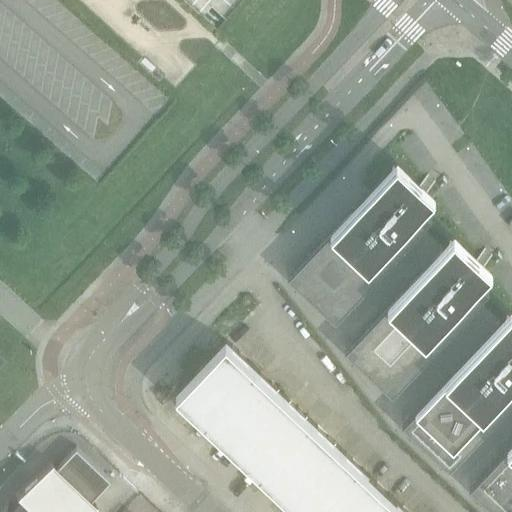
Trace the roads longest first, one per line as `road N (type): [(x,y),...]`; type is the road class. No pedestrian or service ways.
road 1 (unclassified): [(109,331),(156,304),(437,0)]
road 2 (unclassified): [(391,0),(219,183),(109,331)]
road 3 (unclassified): [(205,511),(91,403),(84,383)]
